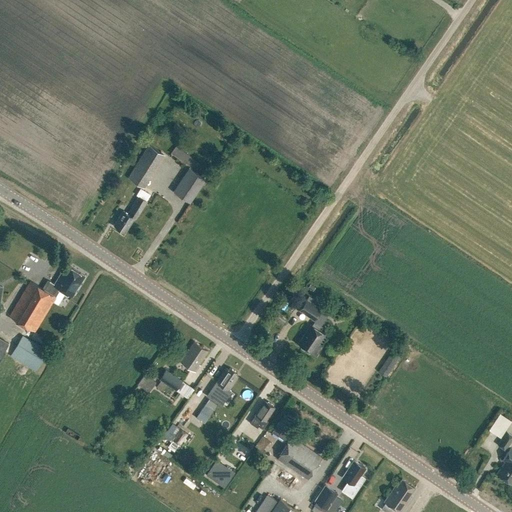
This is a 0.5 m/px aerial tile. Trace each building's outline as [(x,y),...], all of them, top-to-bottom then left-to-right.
[(144,187),(165,154),(148,144),(128,177),(144,187)] [(199,173),(190,166),(189,168),(173,191),(190,202),(206,179),(199,174),(199,173)] [(136,219),(146,201),(138,196),(128,213),(123,210),(114,225),(125,231),(134,218),(136,219)] [(84,275),(67,265),(62,273),(61,272),(54,284),(49,281),(44,290),(30,281),(9,316),(35,331),(53,302),(54,302),(61,289),(72,295),(84,275)] [(314,320),(322,309),(306,298),(298,310),(314,320)] [(326,334),(312,324),(304,335),(305,336),(300,343),(299,343),(317,355),(323,346),(319,344),(326,334)] [(0,357),(9,343),(0,338),(0,357)] [(36,371),(48,351),(28,338),(18,355),(22,358),(21,362),(36,371)] [(199,364),(208,350),(194,341),(187,351),(180,361),(196,371),(200,365),(199,364)] [(385,376),(399,356),(391,350),(377,371),(385,376)] [(238,372),(230,367),(228,369),(225,367),(216,382),(219,384),(210,397),(219,403),(228,390),(229,390),(239,376),(236,375),(238,372)] [(176,390),(183,381),(166,369),(159,379),(176,390)] [(148,392),(155,382),(144,374),(137,384),(148,392)] [(267,401),(262,408),(262,407),(252,423),(257,427),(258,425),(264,429),(269,421),(267,420),(271,413),(270,413),(274,407),(267,401)] [(212,412),(204,407),(197,417),(205,423),(212,412)] [(499,436),(509,418),(497,411),(486,429),(499,436)] [(291,437),(285,433),(294,420),(284,413),(275,426),(276,426),(272,431),(289,442),(278,458),(307,478),(322,457),(292,436),(291,437)] [(179,445),(187,433),(179,427),(171,439),(179,445)] [(511,446),(509,445),(511,439),(511,434),(507,431),(498,444),(506,449),(506,448),(509,450),(503,459),(506,461),(498,474),(511,482),(511,446)] [(269,441),(262,435),(254,446),(261,451),(269,441)] [(161,452),(160,452),(169,458),(172,454),(163,448),(161,452)] [(352,497),(365,478),(361,475),(365,467),(354,460),(343,476),(348,480),(342,490),(352,497)] [(224,487),(235,472),(226,466),(222,473),(212,466),(206,474),(224,487)] [(415,487),(402,478),(397,486),(396,485),(385,500),(400,511),(412,495),(410,494),(415,487)] [(337,493),(326,485),(315,500),(327,508),(337,493)] [(278,501),(267,494),(254,511),(299,511),(300,511),(280,497),(278,501)]
